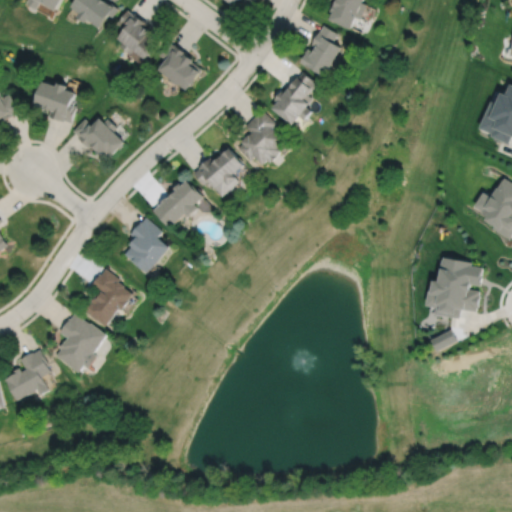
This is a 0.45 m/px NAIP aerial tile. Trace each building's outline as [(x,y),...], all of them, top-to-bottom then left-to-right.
[(30,0),(28,5),(38,11),(42,4),(58,13),(64,0),(30,0)] [(79,0),(73,9),(82,15),(79,20),(87,25),(90,22),(102,30),(111,17),(114,19),(121,9),(112,3),(112,5),(107,1),(106,2),(103,0),(79,0)] [(338,0),(335,5),(334,5),(330,13),(333,14),(330,22),(351,31),(357,19),(361,21),(367,6),(363,4),(365,0),(338,0)] [(129,11),(119,25),(127,31),(120,40),(125,44),(122,48),(132,56),(135,52),(146,61),(159,42),(153,38),(155,35),(145,27),(148,23),(136,14),(135,15),(129,11)] [(324,25),(320,32),(320,31),(311,46),(316,48),(313,53),(308,49),(304,56),(305,57),(301,65),(315,73),(317,70),(326,76),(331,67),(335,69),(340,61),(337,59),(343,48),(333,43),(339,34),(324,25)] [(168,42),(158,56),(166,61),(158,72),(169,80),(171,77),(185,86),(190,79),(194,82),(202,70),(192,63),(193,61),(186,57),(188,55),(175,46),(174,47),(168,42)] [(303,70),(299,75),(297,74),(290,84),(289,84),(284,90),(281,88),(275,97),(277,99),(272,105),(293,121),(299,113),(305,119),(312,109),(306,104),(312,95),(309,93),(318,81),(303,70)] [(44,77),(35,103),(46,107),(47,105),(52,107),(49,114),(64,120),(65,118),(72,121),(78,104),(72,102),(77,89),(67,85),(68,81),(59,78),(58,82),(44,77)] [(511,80),(508,90),(503,88),(498,100),(493,98),(481,125),(493,131),(492,133),(510,141),(511,135),(511,80)] [(0,118),(2,121),(14,113),(14,112),(21,108),(10,91),(4,95),(0,89),(0,118)] [(263,108),(258,113),(257,112),(245,124),(251,130),(249,133),(248,132),(241,139),(243,141),(238,146),(250,158),(254,154),(262,162),(267,157),(270,160),(281,148),(278,145),(286,136),(274,124),(277,122),(263,108)] [(86,116),(74,129),(79,134),(78,136),(89,146),(93,143),(97,147),(95,149),(100,154),(101,153),(107,158),(119,146),(120,147),(124,144),(122,142),(126,138),(115,128),(118,125),(109,116),(106,119),(101,114),(93,123),(86,116)] [(230,145),(213,160),(210,156),(199,165),(200,166),(194,171),(204,183),(209,179),(222,194),(239,179),(233,171),(244,162),(230,145)] [(511,179),(505,176),(499,185),(498,185),(492,194),(484,190),(475,204),(484,209),(483,211),(488,215),(487,217),(496,223),(494,227),(511,238),(511,236),(511,179)] [(186,177),(180,183),(178,181),(172,187),(174,189),(170,193),(169,192),(158,202),(159,204),(154,208),(170,226),(186,212),(190,216),(200,206),(196,201),(204,194),(201,191),(202,190),(199,186),(197,187),(193,183),(192,184),(186,177)] [(0,249),(8,243),(2,235),(3,234),(0,230),(0,222),(3,220),(0,215),(0,249)] [(147,215),(142,221),(141,220),(131,232),(136,236),(131,242),(133,244),(126,252),(148,270),(152,265),(154,266),(161,258),(159,257),(169,245),(159,236),(164,230),(147,215)] [(445,255),(444,258),(444,257),(442,265),(443,266),(441,279),(435,278),(433,288),(430,288),(427,304),(438,306),(436,312),(461,317),(463,307),(477,310),(478,306),(479,307),(482,294),(480,294),(481,289),(472,288),(473,283),(482,284),(484,275),(483,275),(484,266),(473,264),(474,261),(445,255)] [(106,267),(101,273),(100,272),(92,284),(101,291),(98,295),(95,293),(91,299),(92,300),(86,309),(92,313),(92,314),(107,324),(120,306),(123,308),(130,299),(129,298),(133,292),(125,286),(126,284),(119,280),(121,277),(106,267)] [(76,311),(71,317),(70,316),(60,330),(68,336),(66,339),(65,339),(60,346),(62,347),(57,354),(80,371),(85,363),(90,367),(99,354),(95,351),(108,333),(91,321),(91,322),(76,311)] [(41,347),(34,352),(33,351),(21,358),(26,368),(22,370),(20,366),(14,370),(15,372),(6,378),(18,399),(31,392),(32,393),(36,390),(35,389),(38,388),(41,394),(50,388),(43,375),(51,370),(48,364),(50,362),(41,347)]
